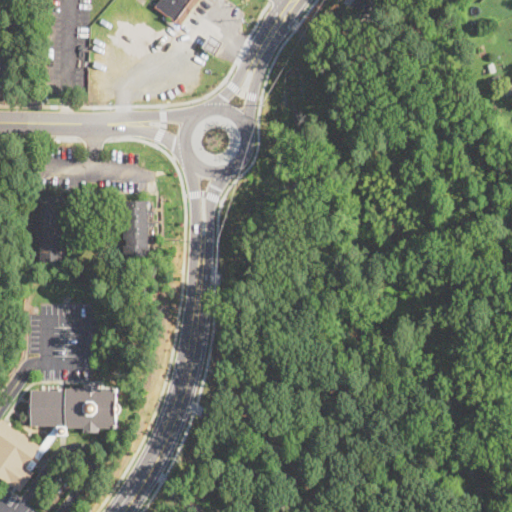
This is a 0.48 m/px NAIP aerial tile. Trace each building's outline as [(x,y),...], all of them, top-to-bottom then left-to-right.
[(0,0),(11,0),(13,5),(0,8),(0,0)] [(198,0),(181,25),(156,6),(160,0),(198,0)] [(366,0),(373,4),(357,30),(340,19),(347,7),(353,10),(359,0),(366,0)] [(216,55),(203,46),(211,34),(224,43),(216,55)] [(384,57),(378,62),(371,55),(377,49),(384,57)] [(489,72),(487,64),(493,62),(496,70),(489,72)] [(501,80),(495,82),(492,77),(498,74),(501,80)] [(505,153),(496,156),(493,145),(501,142),(505,153)] [(66,202),(66,208),(64,208),(63,213),(66,213),(66,219),(63,219),(63,224),(66,224),(66,230),(64,230),(64,235),(66,235),(66,241),(64,241),(64,246),(67,246),(67,251),(65,251),(64,265),(42,264),(42,243),(36,243),(36,239),(40,239),(40,232),(35,232),(36,229),(41,229),(41,220),(35,220),(35,217),(41,217),(41,207),(36,207),(36,204),(41,204),(41,195),(64,196),(64,202),(66,202)] [(148,200),(148,209),(153,209),(153,214),(149,214),(149,222),(154,221),(154,226),(150,226),(150,234),(155,234),(155,239),(150,239),(150,247),(154,247),(154,255),(151,255),(151,264),(128,264),(128,258),(124,258),(124,245),(128,245),(128,239),(124,239),(124,232),(127,232),(127,227),(124,227),(124,218),(127,218),(127,214),(123,214),(123,206),(127,206),(127,200),(148,200)] [(370,216),(355,219),(353,208),(368,204),(370,216)] [(371,262),(366,263),(361,234),(367,233),(371,262)] [(117,388),(99,387),(99,384),(85,383),(85,386),(32,389),(32,426),(119,428),(117,388)] [(34,473),(22,491),(0,475),(0,421),(2,419),(41,446),(41,447),(45,450),(31,470),(34,473)]
